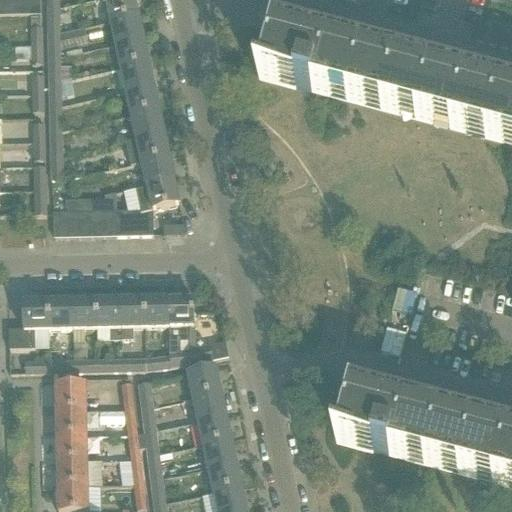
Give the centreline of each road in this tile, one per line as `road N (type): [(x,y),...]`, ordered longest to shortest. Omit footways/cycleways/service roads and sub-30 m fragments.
road 1 (residential): [(511,68),(285,5),(250,1),(186,21)]
road 2 (residential): [(511,408),(352,367),(310,367),(261,384)]
road 3 (residential): [(186,21),(234,258)]
road 4 (residential): [(0,264),(234,258)]
road 5 (residential): [(261,384),(290,511)]
road 6 (residential): [(234,258),(261,384)]
